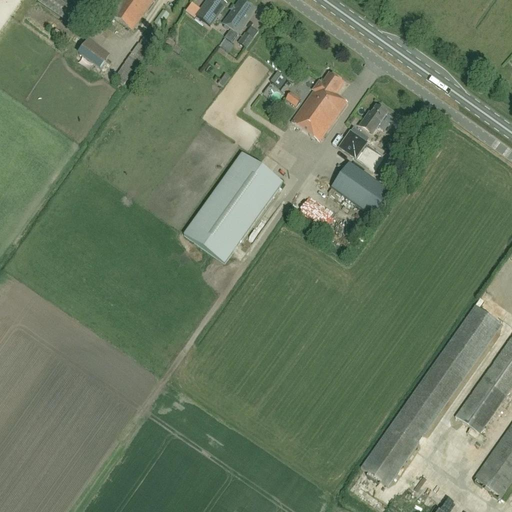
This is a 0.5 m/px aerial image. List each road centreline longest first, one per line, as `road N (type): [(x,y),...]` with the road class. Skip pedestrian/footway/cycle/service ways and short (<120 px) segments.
road 1 (unclassified): [(511,154),(292,0)]
road 2 (primary): [(511,134),(323,0)]
